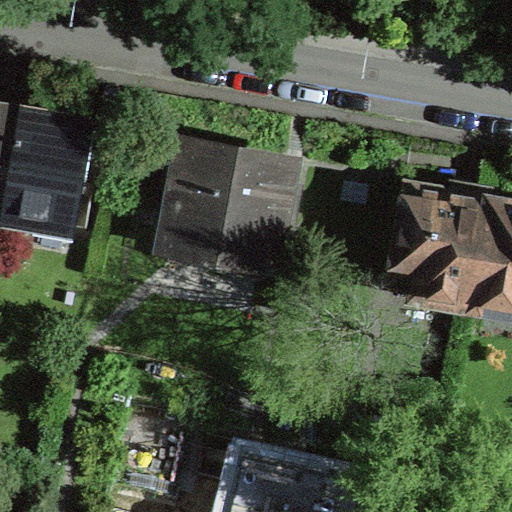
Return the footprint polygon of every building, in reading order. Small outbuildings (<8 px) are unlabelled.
[(0,210),(2,211),(19,112),(15,112),(0,109),(0,210)] [(58,110),(56,119),(46,117),(19,112),(2,211),(75,225),(82,188),(93,190),(93,192),(111,195),(122,131),(90,125),(92,116),(58,110)] [(295,187),(281,185),(285,162),(225,150),(189,143),(171,237),(268,256),(276,212),(290,215),(295,187)] [(470,305),(488,200),(461,195),(409,186),(399,245),(393,249),(391,264),(399,276),(414,279),(411,295),(470,305)] [(511,198),(511,199),(489,195),(488,200),(470,305),(511,312),(511,198)] [(354,511),(362,480),(243,453),(229,511),(102,511),(131,391),(59,373),(27,511),(354,511)]
